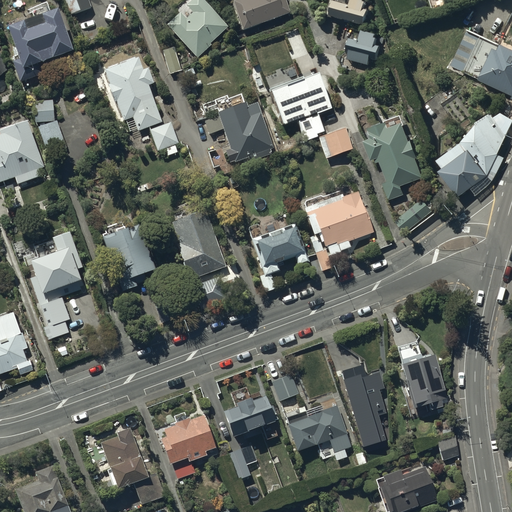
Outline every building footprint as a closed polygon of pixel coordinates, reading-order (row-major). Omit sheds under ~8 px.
[(88,0),(65,0),(71,15),(91,7),(88,0)] [(203,0),(182,0),(173,9),(178,14),(167,25),(197,57),(211,44),(209,43),(228,26),(203,0)] [(232,0),(243,29),(290,12),(286,0),(232,0)] [(334,0),(331,14),(365,24),(370,9),(365,8),(366,0),(352,0),(351,4),(337,0),(334,0)] [(12,61),(20,82),(48,72),(44,61),(74,50),(58,7),(7,26),(18,54),(13,56),(14,61),(12,61)] [(348,59),(369,64),(370,58),(377,60),(381,45),(376,44),(378,37),(376,36),(377,33),(364,29),(361,40),(352,38),(348,52),(350,52),(348,59)] [(468,29),(451,64),(511,94),(511,48),(504,44),(501,50),(498,48),(500,44),(468,29)] [(174,47),(162,50),(170,74),(181,70),(174,47)] [(0,51),(0,72),(10,65),(0,51)] [(138,56),(104,69),(110,83),(107,84),(114,102),(116,101),(124,121),(132,118),(137,131),(162,122),(148,86),(154,84),(148,68),(143,70),(138,56)] [(278,79),(263,84),(280,132),(285,130),(284,129),(293,125),(300,145),(317,139),(316,135),(324,132),(317,113),(332,108),(320,72),(308,76),(306,70),(290,76),(288,71),(281,74),(284,81),(280,83),(278,79)] [(53,121),(52,100),(34,101),(34,122),(53,121)] [(275,152),(257,102),(247,106),(245,102),(217,112),(218,117),(205,121),(210,135),(223,131),(230,149),(226,150),(231,164),(250,157),(251,161),(275,152)] [(441,171),(459,196),(471,188),(477,196),(496,179),(505,158),(499,154),(511,124),(511,118),(503,112),(495,117),(494,114),(492,114),(492,113),(475,123),(476,125),(463,142),(439,160),(445,168),(441,171)] [(66,147),(56,121),(38,127),(49,154),(66,147)] [(5,138),(0,140),(0,184),(1,187),(19,180),(21,186),(45,177),(43,171),(49,169),(32,123),(4,134),(5,138)] [(171,123),(149,130),(157,151),(164,148),(167,156),(178,153),(175,144),(178,143),(171,123)] [(380,140),(372,142),(378,160),(382,159),(384,163),(386,162),(392,181),(387,183),(393,200),(409,195),(407,187),(429,179),(423,161),(425,160),(418,140),(416,140),(410,126),(395,131),(393,127),(377,132),(380,140)] [(353,149),(345,128),(319,138),(327,159),(353,149)] [(350,242),(375,233),(358,190),(344,196),(343,193),(304,208),(314,234),(318,232),(322,242),(324,241),(325,246),(327,245),(328,249),(315,253),(323,272),(335,267),(332,258),(343,254),(341,251),(352,247),(350,242)] [(428,196),(396,221),(405,232),(437,207),(428,196)] [(191,281),(228,265),(205,210),(189,216),(185,207),(171,213),(174,222),(171,223),(179,242),(176,244),(191,281)] [(250,229),(254,238),(252,239),(266,276),(261,278),(266,292),(276,289),(271,274),(280,270),(278,266),(284,264),(282,260),(296,255),(299,264),(309,260),(295,223),(291,225),(287,215),(278,218),(276,212),(257,220),(259,225),(250,229)] [(103,237),(123,292),(137,287),(136,284),(146,280),(144,273),(155,269),(139,225),(128,229),(128,228),(103,237)] [(35,247),(39,258),(30,261),(42,293),(80,279),(77,269),(82,267),(70,232),(52,238),(53,241),(35,247)] [(230,299),(219,276),(192,288),(203,312),(230,299)] [(61,298),(41,305),(48,326),(43,328),(47,340),(68,332),(64,321),(69,319),(61,298)] [(13,312),(0,316),(0,391),(1,391),(0,386),(0,374),(18,368),(20,375),(33,370),(29,360),(27,361),(22,349),(28,347),(23,333),(21,333),(13,312)] [(416,342),(398,348),(403,364),(401,364),(406,380),(407,379),(416,407),(426,404),(426,406),(429,405),(430,409),(443,406),(442,403),(448,401),(435,354),(431,355),(431,353),(422,356),(421,354),(420,354),(416,342)] [(365,365),(342,371),(345,379),(342,380),(362,446),(385,439),(378,415),(385,413),(379,389),(384,388),(378,369),(367,373),(365,365)] [(272,382),(279,400),(301,393),(295,377),(292,378),(291,374),(272,382)] [(230,393),(235,407),(224,411),(233,436),(263,424),(263,425),(275,421),(275,420),(277,419),(272,405),(269,406),(266,396),(262,397),(260,391),(249,395),(246,387),(230,393)] [(285,418),(289,431),(297,451),(329,440),(333,453),(337,452),(340,459),(347,457),(344,449),(352,447),(337,405),(324,410),(322,404),(312,408),(285,418)] [(172,463),(177,478),(195,473),(190,461),(206,455),(205,451),(216,447),(204,415),(190,420),(189,417),(174,423),(175,425),(163,430),(166,436),(160,438),(170,464),(172,463)] [(118,436),(100,443),(110,469),(107,470),(114,488),(117,487),(117,488),(134,483),(142,504),(165,496),(156,474),(148,477),(140,455),(130,428),(117,433),(118,436)] [(437,442),(443,460),(460,454),(454,436),(437,442)] [(237,481),(250,475),(240,449),(226,455),(237,481)] [(38,480),(15,489),(24,511),(70,511),(58,477),(56,477),(52,466),(35,472),(38,480)] [(437,499),(424,466),(402,475),(400,469),(382,475),(383,477),(376,480),(380,488),(377,489),(386,511),(396,508),(397,511),(399,511),(415,506),(416,508),(437,499)]
